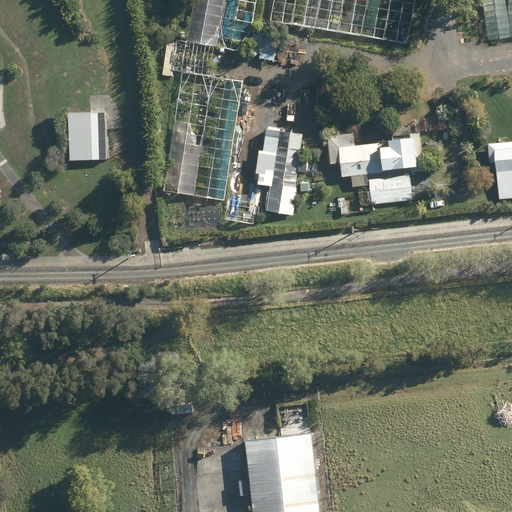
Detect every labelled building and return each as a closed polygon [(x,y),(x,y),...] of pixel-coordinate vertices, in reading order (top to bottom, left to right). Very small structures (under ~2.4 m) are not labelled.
[(194,0),(186,43),(247,54),(256,0),(194,0)] [(273,0),(269,23),(291,27),(295,0),(273,0)] [(296,0),(292,26),(313,30),(318,0),(296,0)] [(320,0),(315,30),(336,34),(342,0),(320,0)] [(344,0),(339,34),(360,38),(366,0),(344,0)] [(368,0),(362,38),(383,42),(390,0),(368,0)] [(392,0),(385,41),(406,45),(414,0),(392,0)] [(511,0),(481,0),(488,43),(511,39),(511,0)] [(259,54),(275,58),(278,42),(267,39),(268,35),(252,31),(252,52),(260,53),(259,54)] [(163,193),(224,203),(242,83),(209,78),(213,48),(176,42),(175,49),(166,47),(162,76),(172,77),(173,72),(181,74),(163,193)] [(224,221),(254,226),(276,91),(246,86),(224,221)] [(67,135),(69,163),(107,161),(104,114),(80,115),(81,134),(67,135)] [(288,156),(278,155),(269,210),(293,214),(302,158),(306,134),(291,132),(288,156)] [(494,165),(499,201),(511,199),(511,142),(508,143),(507,137),(499,139),(500,145),(487,147),(489,166),(494,165)] [(369,185),(372,206),(413,201),(410,176),(413,176),(413,174),(424,173),(421,144),(411,145),(411,141),(387,144),(388,150),(382,151),(381,145),(338,150),(341,179),(363,176),(364,185),(369,185)] [(166,214),(169,238),(222,233),(219,208),(166,214)] [(174,402),(174,412),(194,412),(194,402),(174,402)] [(316,511),(308,431),(243,439),(251,511),(316,511)]
